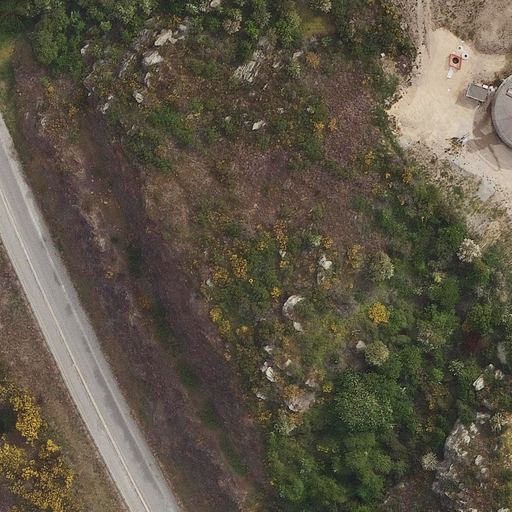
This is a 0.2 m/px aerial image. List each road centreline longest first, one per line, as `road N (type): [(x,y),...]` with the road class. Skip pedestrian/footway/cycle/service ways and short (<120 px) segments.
road 1 (residential): [(0,165),(159,511)]
road 2 (track): [(511,177),(452,109),(436,0)]
